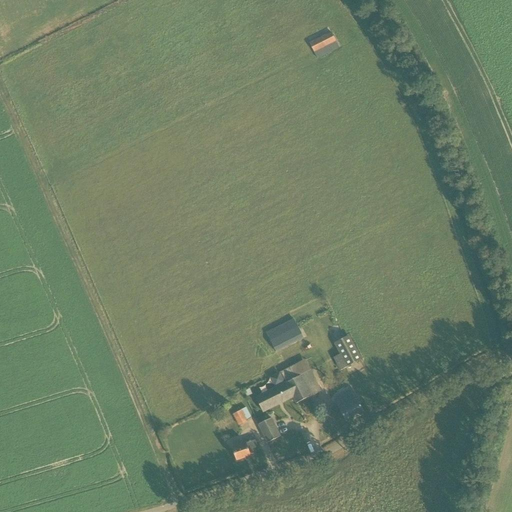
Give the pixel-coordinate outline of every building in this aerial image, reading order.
[(340,48),(332,32),(310,43),(318,59),(340,48)] [(267,333),(276,352),(304,338),(295,319),(267,333)] [(336,343),(348,366),(360,359),(349,337),(336,343)] [(321,391),(311,370),(256,398),(263,412),(294,397),(297,404),(321,391)] [(340,409),(348,423),(365,414),(358,400),(357,400),(352,391),(335,400),(340,409)] [(241,410),(233,414),(239,426),(247,422),(241,410)] [(281,437),(271,418),(259,424),(268,443),(281,437)] [(258,447),(256,440),(247,443),(233,448),(238,461),(251,456),(249,450),(258,447)]
